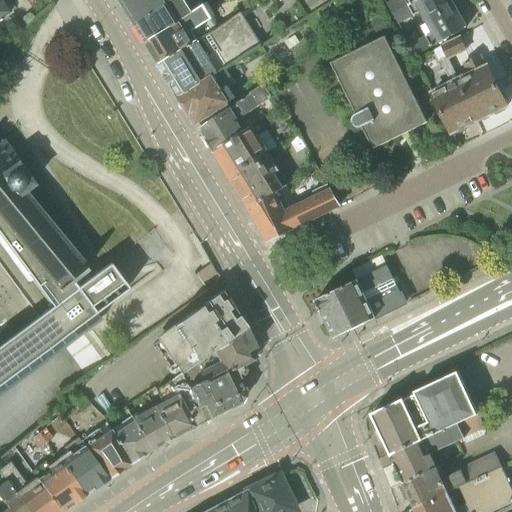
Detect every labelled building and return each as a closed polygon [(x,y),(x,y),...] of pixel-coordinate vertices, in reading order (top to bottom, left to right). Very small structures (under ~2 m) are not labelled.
[(0,0),(0,18),(10,13),(1,0),(0,0)] [(120,0),(135,24),(172,1),(174,0),(120,0)] [(202,7),(197,0),(174,0),(172,1),(135,24),(146,42),(202,7)] [(362,0),(355,0),(344,7),(352,21),(369,11),(362,0)] [(397,0),(388,5),(393,15),(420,0),(397,0)] [(420,0),(393,15),(399,25),(420,13),(426,23),(458,6),(454,0),(420,0)] [(458,6),(426,23),(432,35),(410,46),(415,56),(466,28),(462,19),(463,16),(458,6)] [(160,65),(217,31),(202,7),(146,42),(160,65)] [(242,15),(217,31),(160,65),(180,96),(226,68),(261,46),(242,15)] [(384,15),(371,22),(378,36),(391,29),(384,15)] [(383,35),(330,62),(356,113),(355,113),(354,114),(353,115),(352,117),(351,119),(351,120),(351,121),(352,123),(353,124),(354,126),(355,126),(357,127),(358,127),(360,127),(361,127),(362,126),(373,149),(428,122),(383,35)] [(443,45),(449,58),(466,50),(460,37),(443,45)] [(457,75),(449,58),(443,45),(441,46),(441,48),(436,50),(449,79),(430,88),(452,132),(456,130),(460,133),(467,129),(467,125),(478,120),(457,75)] [(457,75),(478,120),(493,112),(497,115),(503,111),(505,107),(507,106),(487,66),(485,67),(480,56),(463,64),(467,70),(457,75)] [(235,84),(226,68),(180,96),(190,113),(191,112),(197,122),(236,99),(229,87),(235,84)] [(214,150),(245,131),(238,120),(273,97),(265,84),(251,94),(251,95),(222,115),(201,128),(214,150)] [(230,176),(268,152),(258,135),(266,131),(261,121),(245,131),(214,150),(230,176)] [(0,382),(127,289),(109,264),(73,290),(69,285),(86,270),(83,267),(83,268),(20,190),(35,180),(27,168),(22,172),(0,142),(0,241),(51,306),(0,344),(0,382)] [(288,187),(268,152),(230,176),(250,210),(280,192),(288,187)] [(280,192),(250,210),(264,234),(277,237),(340,206),(330,189),(290,208),(280,192)] [(212,264),(195,275),(202,284),(216,273),(212,264)] [(388,266),(316,301),(334,338),(406,303),(388,266)] [(182,374),(247,328),(241,319),(222,290),(156,337),(158,340),(153,343),(156,346),(160,343),(182,374)] [(169,382),(173,389),(185,383),(187,388),(202,380),(204,383),(209,380),(243,365),(253,360),(248,350),(255,347),(247,328),(182,374),(169,382)] [(209,380),(225,411),(241,403),(245,392),(239,378),(243,376),(245,371),(243,365),(209,380)] [(392,456),(477,415),(457,373),(415,392),(417,395),(404,401),(404,400),(372,415),(392,456)] [(173,389),(194,427),(225,411),(209,380),(204,383),(202,380),(187,388),(185,383),(173,389)] [(152,407),(172,439),(194,427),(173,389),(169,382),(155,391),(161,402),(152,407)] [(81,396),(74,403),(81,410),(88,403),(81,396)] [(131,419),(150,451),(172,439),(152,407),(146,410),(144,407),(130,415),(132,419),(131,419)] [(404,483),(436,467),(430,454),(464,438),(461,432),(481,423),(477,415),(392,456),(404,483)] [(110,431),(130,465),(150,451),(131,419),(110,431)] [(80,442),(107,480),(130,465),(110,431),(106,423),(80,442)] [(45,427),(38,432),(45,442),(52,437),(45,427)] [(38,432),(30,438),(38,448),(45,442),(38,432)] [(57,460),(84,496),(107,480),(80,442),(78,439),(65,448),(67,452),(57,460)] [(416,508),(449,493),(457,489),(502,468),(495,453),(460,468),(461,470),(447,477),(441,465),(436,467),(404,483),(407,489),(402,491),(407,500),(411,498),(416,508)] [(36,478),(60,511),(62,511),(84,496),(57,460),(47,466),(45,463),(32,472),(36,478)] [(0,477),(4,483),(24,511),(60,511),(36,478),(26,484),(9,461),(0,467),(0,477)] [(457,489),(464,505),(456,509),(449,493),(416,508),(410,510),(410,511),(470,511),(471,511),(472,511),(488,511),(509,503),(511,494),(511,489),(502,468),(457,489)] [(299,472),(290,476),(305,506),(314,502),(299,472)] [(276,476),(246,491),(256,511),(292,511),(295,511),(286,493),(289,487),(284,477),(276,476)] [(24,511),(4,483),(0,485),(0,499),(2,502),(6,508),(0,511),(24,511)] [(256,511),(246,491),(242,493),(241,492),(235,495),(233,498),(223,503),(227,511),(256,511)] [(227,511),(223,503),(212,509),(210,509),(204,511),(227,511)]
